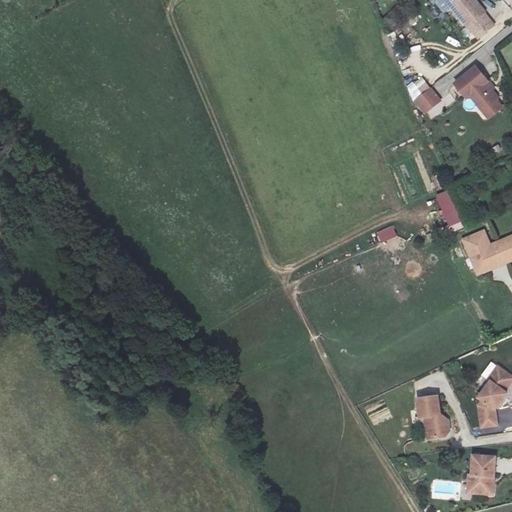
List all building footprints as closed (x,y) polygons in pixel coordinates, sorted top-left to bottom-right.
[(475,0),(445,0),(467,27),(468,27),(486,13),(475,0)] [(496,26),(486,13),(468,27),(478,40),(496,26)] [(477,66),(455,83),(467,98),(471,95),(477,104),(481,101),(488,108),(498,102),(498,97),(492,90),(490,87),(492,85),(477,66)] [(441,100),(430,88),(414,101),(425,114),(441,100)] [(471,95),(467,98),(485,120),(502,107),(498,102),(488,108),(481,101),(477,104),(471,95)] [(466,228),(449,190),(435,195),(447,225),(431,232),(436,242),(466,228)] [(382,243),(398,235),(393,225),(377,233),(382,243)] [(451,245),(459,262),(462,261),(469,279),(487,271),(485,267),(494,264),(495,267),(511,259),(511,235),(511,236),(511,239),(496,246),(495,243),(486,247),(478,251),(472,236),(451,245)] [(511,236),(495,243),(496,246),(511,239),(511,236)] [(459,262),(466,280),(469,279),(462,261),(459,262)] [(510,375),(496,366),(475,396),(479,398),(476,403),(479,425),(494,423),(492,407),(502,393),(499,391),(510,375)] [(424,398),(405,402),(408,420),(413,419),(415,434),(424,440),(433,438),(438,432),(436,422),(427,416),(424,398)] [(469,473),(469,483),(473,484),(473,491),(493,492),(493,488),(493,480),(491,480),(492,474),(494,474),(494,462),(472,461),(472,473),(469,473)]
